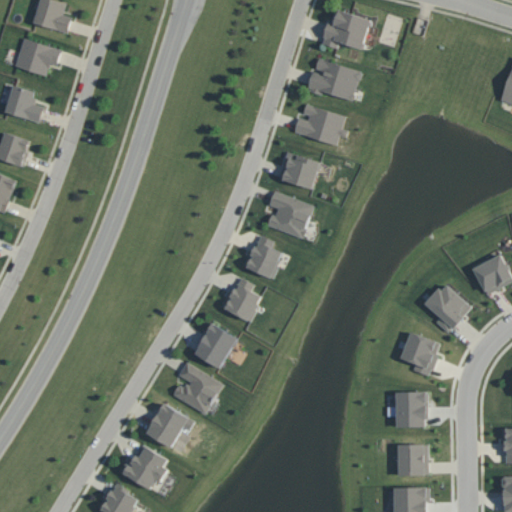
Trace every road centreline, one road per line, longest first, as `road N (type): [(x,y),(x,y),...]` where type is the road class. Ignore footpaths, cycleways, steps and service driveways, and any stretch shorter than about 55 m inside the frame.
road 1 (residential): [(57,511),(225,226),(303,0)]
road 2 (residential): [(187,0),(107,238),(64,332),(0,439)]
road 3 (residential): [(113,0),(55,176),(0,300)]
road 4 (residential): [(511,322),(472,371),(468,511)]
